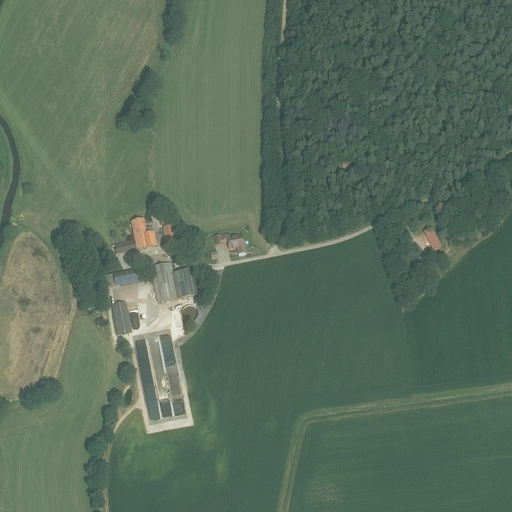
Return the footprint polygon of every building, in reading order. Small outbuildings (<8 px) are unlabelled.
[(326,169),(326,175),(341,173),(340,167),(326,169)] [(151,204),(144,213),(144,214),(150,218),(151,215),(154,217),(156,214),(154,212),(157,208),(151,204)] [(130,223),(136,251),(154,247),(150,228),(144,229),(143,220),(130,223)] [(169,228),(162,230),(166,248),(173,246),(169,228)] [(435,229),(426,233),(436,254),(444,250),(435,229)] [(247,251),(244,238),(230,240),(229,236),(219,238),(221,250),(229,248),(230,254),(247,251)] [(113,245),(115,255),(133,251),(131,242),(113,245)] [(211,254),(213,261),(219,259),(217,252),(211,254)] [(170,266),(149,270),(156,306),(197,298),(192,273),(172,277),(170,266)] [(108,275),(110,289),(141,284),(138,270),(108,275)] [(131,334),(127,305),(114,307),(119,336),(131,334)] [(197,316),(197,314),(197,312),(196,311),(195,309),(194,308),(193,307),(191,306),(189,305),(187,305),(186,306),(184,306),(183,307),(181,308),(180,310),(179,311),(179,313),(179,315),(179,316),(180,318),(180,319),(182,321),(183,322),(185,323),(187,323),(188,324),(190,323),(192,323),(193,322),(194,321),(196,319),(196,318),(197,316)] [(169,317),(161,318),(164,338),(172,336),(169,317)]
